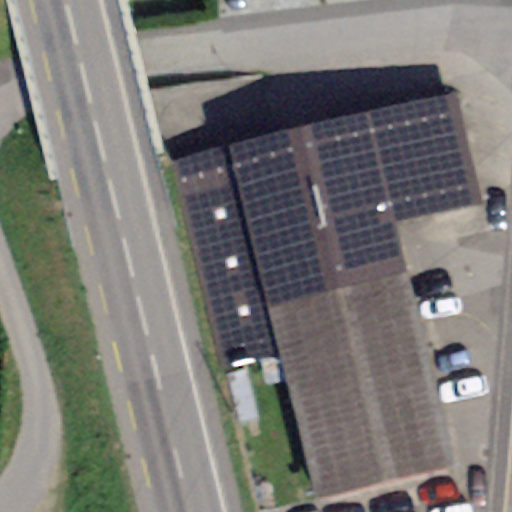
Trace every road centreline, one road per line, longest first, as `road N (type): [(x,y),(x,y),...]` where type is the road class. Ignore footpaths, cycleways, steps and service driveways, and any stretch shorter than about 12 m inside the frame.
road 1 (secondary): [(55,0),(176,511)]
road 2 (track): [(0,100),(328,32),(511,21)]
road 3 (track): [(1,511),(33,468),(39,409),(0,276)]
